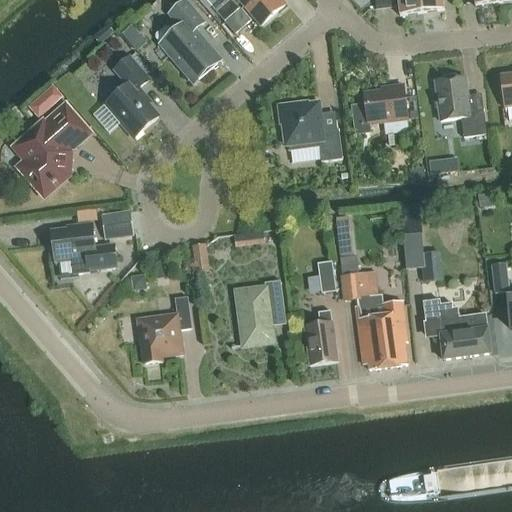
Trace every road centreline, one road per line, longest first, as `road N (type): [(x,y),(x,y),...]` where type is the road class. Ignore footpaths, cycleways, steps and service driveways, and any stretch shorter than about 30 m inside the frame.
road 1 (unclassified): [(0,288),(92,394),(123,416),(235,413),(511,379)]
road 2 (residential): [(206,118),(189,230),(160,235),(141,204),(140,182)]
road 3 (residential): [(334,11),(385,49),(511,34)]
road 4 (residential): [(334,11),(206,118)]
